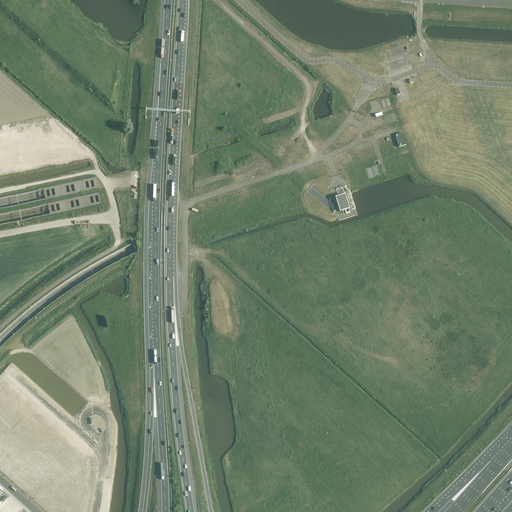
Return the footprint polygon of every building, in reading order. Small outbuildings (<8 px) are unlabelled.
[(396,134),(399,147),(406,144),(403,132),(396,134)] [(97,190),(97,186),(96,182),(95,179),(43,190),(44,193),(44,197),(45,200),(97,190)] [(100,201),(99,197),(99,194),(49,205),(49,208),(50,212),(51,216),(101,205),(100,201)] [(345,195),(336,198),(340,212),(349,209),(345,195)] [(0,407),(0,471),(45,511),(72,511),(93,490),(0,407)]
